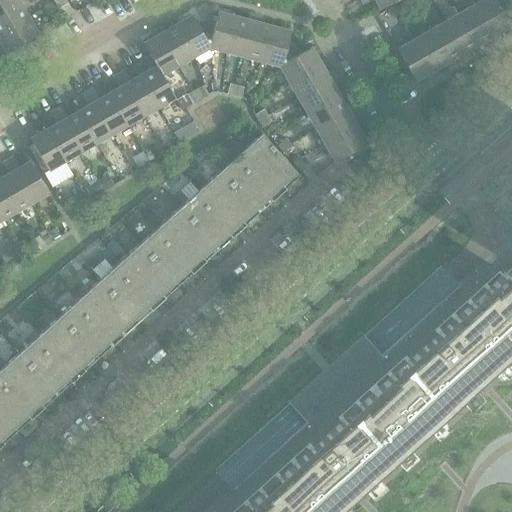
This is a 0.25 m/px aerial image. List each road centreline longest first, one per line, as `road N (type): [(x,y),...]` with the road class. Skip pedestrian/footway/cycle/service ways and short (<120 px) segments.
road 1 (residential): [(0,122),(12,89),(167,0)]
road 2 (residential): [(442,168),(403,131),(342,33)]
road 3 (residential): [(442,168),(496,228),(453,270)]
